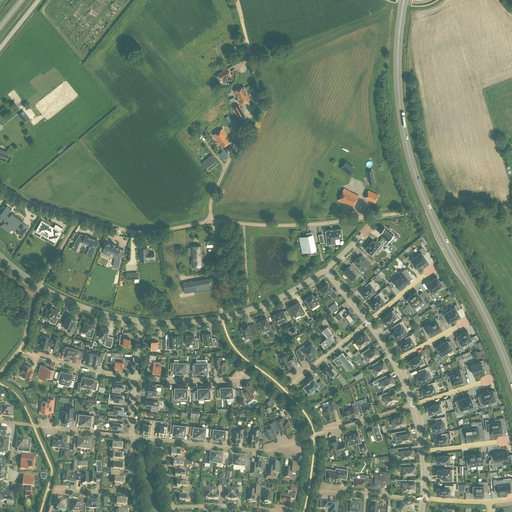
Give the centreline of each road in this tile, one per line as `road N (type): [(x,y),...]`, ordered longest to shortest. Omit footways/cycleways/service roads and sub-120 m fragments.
road 1 (primary): [(511,380),(407,152),(396,64),(403,0)]
road 2 (residential): [(213,221),(130,231),(0,187)]
road 3 (residential): [(325,270),(247,311),(140,322)]
road 4 (residential): [(400,213),(294,225),(213,221)]
road 5 (residential): [(140,322),(64,299),(0,255)]
road 6 (residential): [(213,221),(210,202),(257,86)]
road 7 (residential): [(300,438),(265,451),(159,440)]
